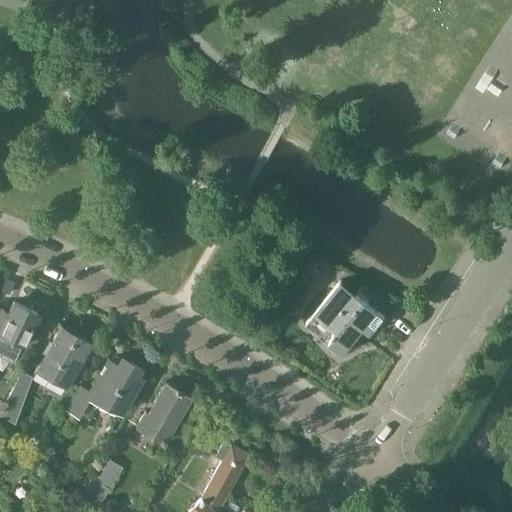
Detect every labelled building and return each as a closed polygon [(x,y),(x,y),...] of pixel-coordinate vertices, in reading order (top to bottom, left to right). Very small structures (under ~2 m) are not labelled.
[(314,258),(306,268),(313,274),(321,264),(314,258)] [(237,286),(239,282),(230,277),(228,281),(237,286)] [(294,289),(302,296),(311,284),(303,278),(294,289)] [(5,279),(0,288),(0,289),(8,293),(13,282),(5,279)] [(376,327),(386,316),(370,302),(374,296),(363,287),(358,293),(342,280),(318,309),(341,328),(330,341),(344,353),(370,322),(376,327)] [(0,354),(14,361),(24,340),(37,313),(13,301),(8,312),(4,310),(0,308),(0,354)] [(60,324),(35,368),(50,377),(52,373),(67,382),(90,341),(73,331),(70,336),(68,334),(59,330),(61,325),(60,324)] [(32,331),(27,341),(30,343),(35,332),(32,331)] [(121,411),(141,377),(136,374),(140,367),(123,357),(118,365),(109,359),(89,391),(79,386),(66,409),(76,415),(86,398),(97,406),(100,402),(121,411)] [(32,376),(21,370),(0,410),(0,414),(14,422),(32,376)] [(147,410),(137,427),(156,439),(156,440),(163,444),(166,438),(164,437),(189,395),(165,381),(152,403),(151,405),(147,410)] [(215,511),(248,452),(230,442),(229,443),(223,440),(216,453),(222,457),(200,497),(188,508),(191,511),(215,511)] [(103,456),(78,498),(94,511),(122,467),(103,456)] [(40,464),(33,472),(42,480),(49,472),(40,464)] [(155,489),(145,502),(154,509),(164,497),(155,489)] [(21,500),(10,511),(28,511),(31,509),(21,500)]
